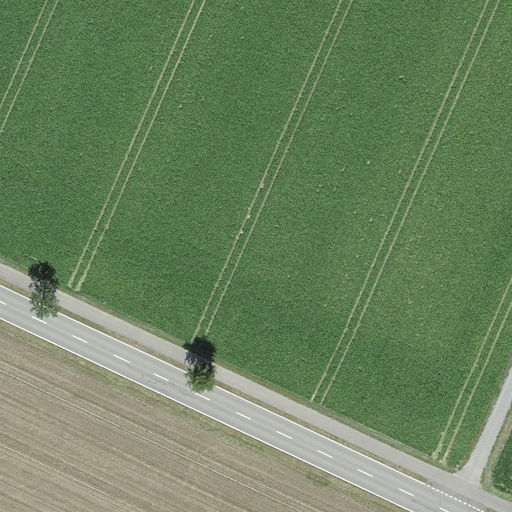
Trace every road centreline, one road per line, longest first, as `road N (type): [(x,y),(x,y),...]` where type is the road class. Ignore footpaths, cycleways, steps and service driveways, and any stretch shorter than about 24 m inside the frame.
road 1 (secondary): [(450,511),(0,300)]
road 2 (track): [(511,383),(452,511)]
